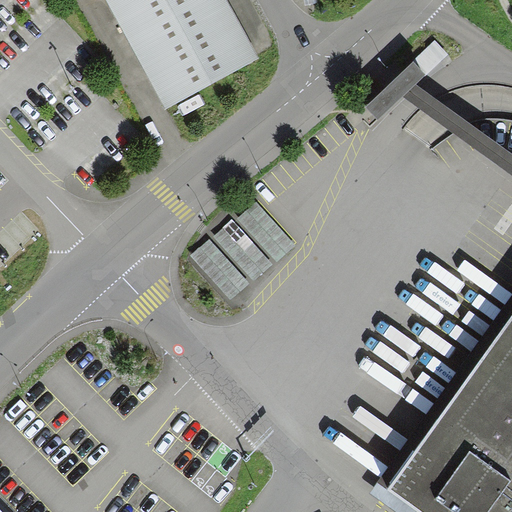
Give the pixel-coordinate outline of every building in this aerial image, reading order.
[(224,0),(103,0),(164,111),(258,61),(224,0)] [(380,125),(453,55),(439,41),(366,110),(380,125)] [(195,255),(233,302),(300,248),(261,201),(195,255)] [(511,511),(511,315),(382,493),(407,511),(511,511)] [(2,506),(7,511),(22,511),(10,499),(2,506)]
